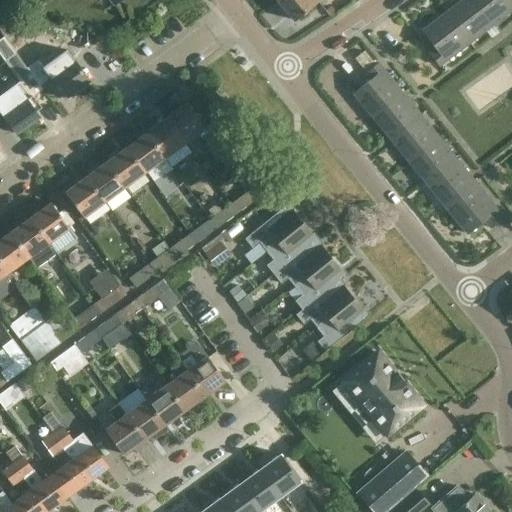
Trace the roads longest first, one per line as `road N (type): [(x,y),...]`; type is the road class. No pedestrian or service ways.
road 1 (residential): [(120,511),(270,399),(275,387),(201,277)]
road 2 (residential): [(464,296),(281,70)]
road 3 (residential): [(0,185),(232,12)]
road 4 (residential): [(281,70),(387,0)]
